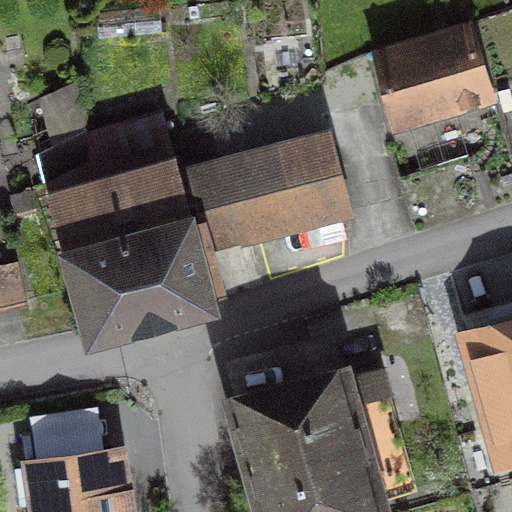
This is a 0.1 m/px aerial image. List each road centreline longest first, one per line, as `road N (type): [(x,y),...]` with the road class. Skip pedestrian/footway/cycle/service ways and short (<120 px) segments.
road 1 (residential): [(173,348),(511,215)]
road 2 (residential): [(0,368),(173,348)]
road 3 (residential): [(197,511),(173,348)]
